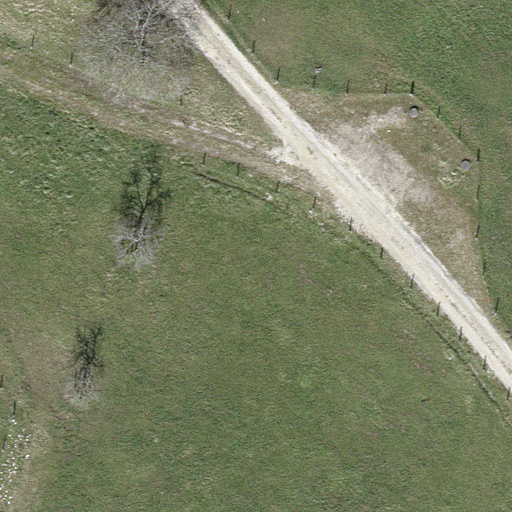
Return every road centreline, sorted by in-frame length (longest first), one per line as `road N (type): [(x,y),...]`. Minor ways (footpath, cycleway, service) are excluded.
road 1 (track): [(511,372),(454,295),(275,115),(192,0)]
road 2 (track): [(337,177),(132,121),(0,65)]
